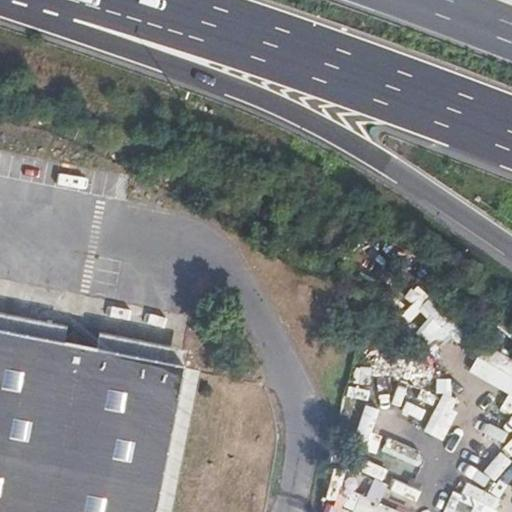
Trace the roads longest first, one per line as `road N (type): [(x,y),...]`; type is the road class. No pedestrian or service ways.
road 1 (motorway): [(100,0),(250,35),(511,131)]
road 2 (motorway): [(88,0),(133,48),(276,105),(374,158)]
road 3 (unknown): [(374,158),(511,249)]
